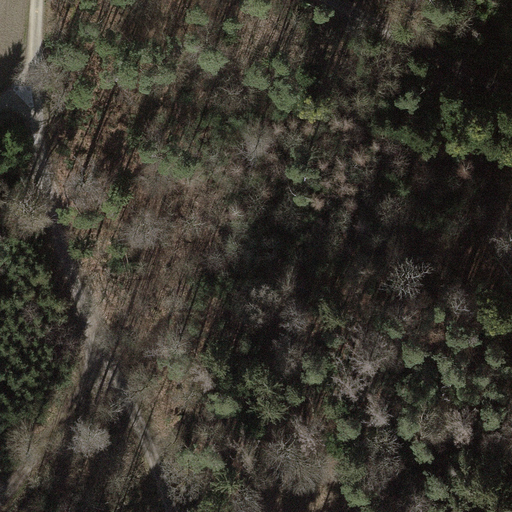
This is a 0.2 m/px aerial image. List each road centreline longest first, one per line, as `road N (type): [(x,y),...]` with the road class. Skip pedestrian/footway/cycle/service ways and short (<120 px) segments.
road 1 (track): [(39,0),(45,207),(175,511)]
road 2 (track): [(511,91),(338,0)]
road 3 (track): [(0,477),(109,361)]
